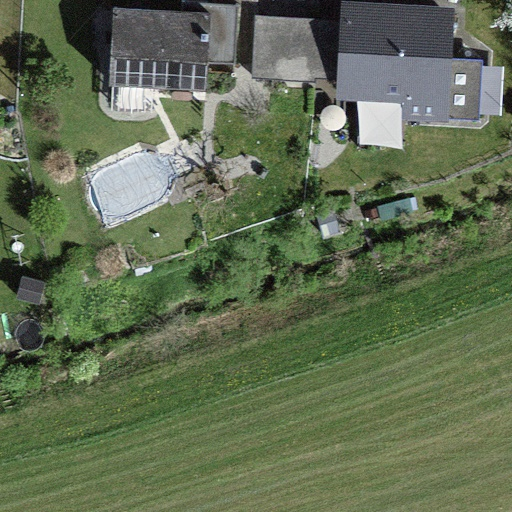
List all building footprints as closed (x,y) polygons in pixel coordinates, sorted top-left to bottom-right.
[(200,0),(200,1),(184,0),(112,0),(109,77),(113,77),(111,105),(145,106),(146,98),(152,99),(153,78),(203,80),(202,90),(208,90),(209,60),(235,61),(237,0),(200,0)] [(452,52),(454,0),(340,0),(340,13),(255,9),(253,74),(317,77),(317,72),(335,73),(334,89),(358,90),(356,140),(401,142),(402,113),(448,115),(448,111),(479,113),(479,110),(501,111),(503,61),(481,60),(481,53),(452,52)] [(413,214),(410,196),(379,201),(382,219),(413,214)] [(325,239),(344,232),(335,204),(315,211),(325,239)] [(38,299),(45,277),(21,270),(15,291),(38,299)]
